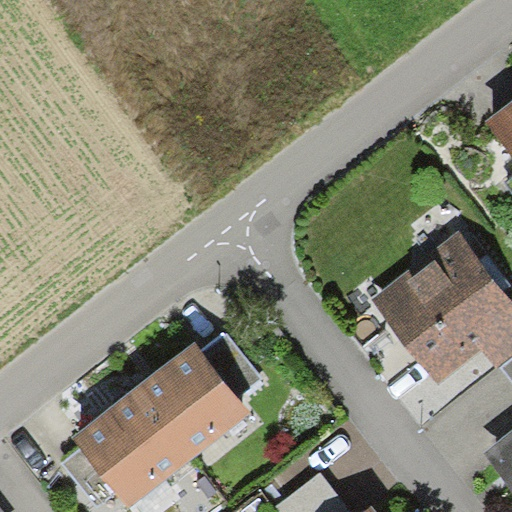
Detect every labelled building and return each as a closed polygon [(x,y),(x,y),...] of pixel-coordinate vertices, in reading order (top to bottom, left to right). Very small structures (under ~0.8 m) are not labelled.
[(511,99),(489,119),(511,147),(511,99)] [(511,286),(461,218),(366,289),(438,385),(483,351),(496,368),(511,356),(511,286)] [(255,416),(197,344),(135,393),(194,465),(255,416)] [(132,510),(194,465),(135,393),(77,436),(132,510)] [(511,394),(467,428),(511,490),(511,394)]
